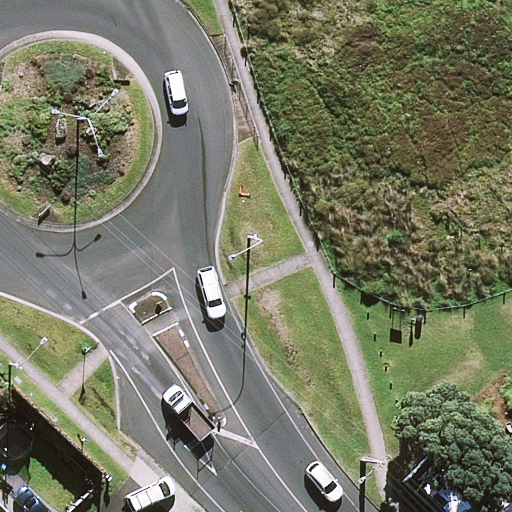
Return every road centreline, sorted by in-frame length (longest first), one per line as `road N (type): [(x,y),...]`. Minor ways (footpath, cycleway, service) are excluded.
road 1 (tertiary): [(192,195),(206,305),(250,401),(248,467)]
road 2 (tertiary): [(248,467),(188,434),(78,272)]
road 3 (tertiary): [(135,15),(172,45),(202,101),(206,133),(192,195)]
road 4 (tertiary): [(192,195),(145,248),(78,272)]
